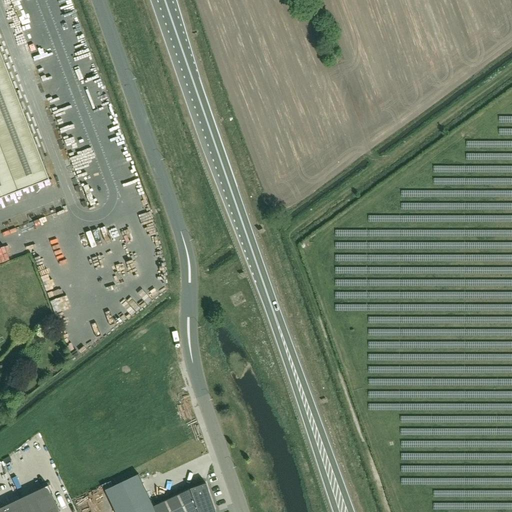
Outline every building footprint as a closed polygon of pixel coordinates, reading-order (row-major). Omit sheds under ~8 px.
[(0,199),(50,181),(0,48),(0,199)] [(120,146),(128,143),(126,138),(118,141),(120,146)] [(304,380),(308,398),(313,397),(309,379),(304,380)] [(139,474),(111,487),(122,511),(215,511),(206,484),(191,489),(154,506),(139,474)] [(61,511),(48,485),(0,508),(0,511),(61,511)]
